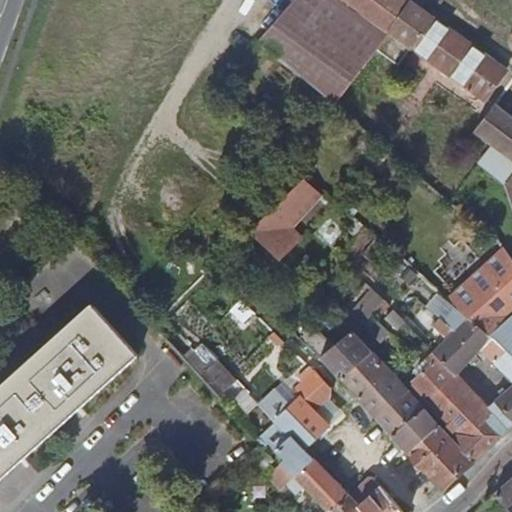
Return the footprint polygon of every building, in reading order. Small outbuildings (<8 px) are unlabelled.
[(294,0),(259,41),(335,105),(375,48),(405,0),(294,0)] [(411,0),(405,0),(375,48),(398,64),(411,45),(486,101),(507,70),(411,0)] [(70,37),(60,59),(92,74),(102,52),(70,37)] [(511,118),(493,103),(474,129),(496,145),(511,157),(511,118)] [(511,157),(496,145),(479,165),(503,183),(511,173),(511,157)] [(511,173),(503,183),(505,188),(511,209),(511,173)] [(341,175),(325,193),(356,219),(363,210),(359,206),(366,197),(341,175)] [(323,191),(305,176),(276,206),(293,221),(323,191)] [(276,206),(250,232),(268,248),(293,221),(276,206)] [(451,300),(469,316),(511,358),(511,258),(505,250),(451,300)] [(246,291),(243,288),(239,283),(235,287),(242,294),(246,291)] [(393,309),(382,299),(373,309),(385,319),(393,309)] [(291,333),(293,331),(303,322),(312,313),(304,304),(283,325),(291,333)] [(0,478),(139,356),(96,307),(0,392),(0,478)] [(508,432),(511,428),(511,358),(469,316),(455,330),(452,326),(439,338),(444,342),(433,352),(455,375),(468,362),(474,369),(479,364),(473,356),(479,350),(509,381),(498,391),(502,396),(487,409),(508,432)] [(303,322),(293,331),(305,343),(315,334),(303,322)] [(320,356),(339,377),(371,351),(352,330),(320,356)] [(273,332),(267,338),(277,348),(283,342),(273,332)] [(371,351),(339,377),(355,394),(387,368),(371,351)] [(419,351),(412,359),(424,372),(432,365),(426,359),(419,351)] [(474,461),(508,432),(487,409),(455,375),(433,352),(426,359),(432,365),(424,372),(412,359),(399,370),(457,433),(455,437),(454,440),(474,461)] [(313,372),(305,364),(285,384),(291,391),(313,372)] [(355,394),(376,417),(407,390),(387,368),(355,394)] [(291,391),(298,398),(312,412),(327,399),(329,388),(313,372),(291,391)] [(262,384),(258,380),(252,386),(256,389),(262,384)] [(376,417),(393,434),(423,407),(407,390),(376,417)] [(231,401),(237,409),(242,403),(236,396),(231,401)] [(275,419),(292,436),(303,448),(326,426),(312,412),(298,398),(275,419)] [(327,399),(312,412),(326,426),(341,413),(327,399)] [(393,434),(408,450),(439,424),(423,407),(393,434)] [(443,487),(474,461),(454,440),(439,424),(408,450),(432,475),(443,487)] [(293,477),(313,458),(303,448),(292,436),(276,450),(284,459),(280,463),(293,477)] [(330,511),(349,496),(350,495),(313,458),(293,477),(284,486),(294,496),(299,491),(316,508),(321,505),(327,511),(330,511)] [(363,511),(403,511),(371,477),(350,495),(349,496),(363,511)] [(511,511),(511,481),(496,495),(511,511)] [(363,511),(349,496),(330,511),(363,511)]
